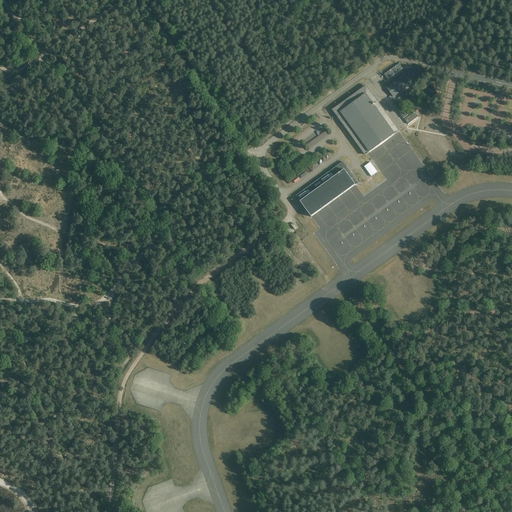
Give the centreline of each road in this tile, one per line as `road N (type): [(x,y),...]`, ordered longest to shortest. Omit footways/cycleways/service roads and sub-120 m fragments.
road 1 (track): [(0,298),(99,302),(159,234),(157,210)]
road 2 (track): [(157,210),(42,54)]
road 3 (unclassified): [(251,150),(140,0)]
road 4 (track): [(0,193),(56,228),(67,303)]
